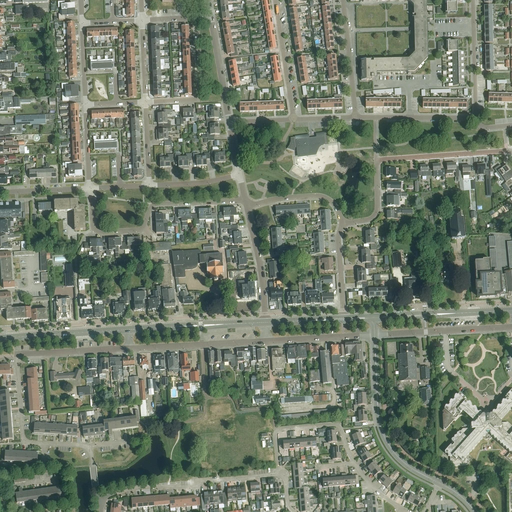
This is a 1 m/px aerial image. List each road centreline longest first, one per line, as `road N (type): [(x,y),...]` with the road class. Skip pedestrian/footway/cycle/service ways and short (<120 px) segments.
road 1 (unclassified): [(44,443),(23,442),(17,354),(130,348)]
road 2 (residential): [(244,201),(150,207),(142,231),(92,233),(89,189)]
road 3 (unclassified): [(100,501),(132,488),(279,474)]
road 4 (tertiary): [(439,483),(400,459),(382,433),(374,335)]
road 5 (residential): [(354,464),(340,424),(274,430),(279,474)]
road 6 (secondary): [(374,318),(511,310)]
road 7 (residential): [(130,348),(267,342)]
road 8 (secondary): [(129,330),(265,323)]
road 9 (residential): [(376,162),(511,152)]
road 10 (residential): [(145,102),(198,100),(196,18)]
road 11 (secondary): [(0,339),(129,330)]
road 12 (residential): [(265,323),(244,201)]
road 13 (residential): [(293,120),(275,0)]
road 14 (residential): [(355,117),(475,118)]
